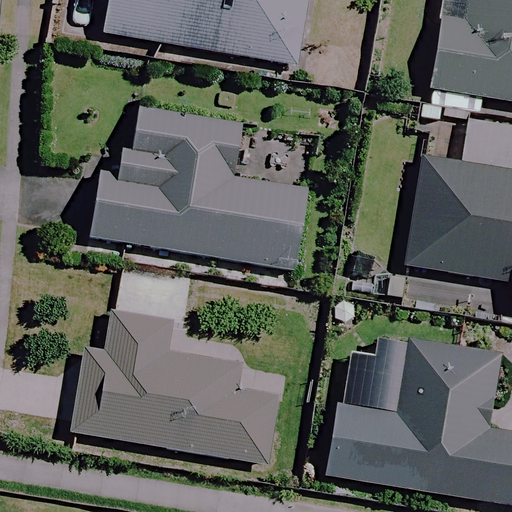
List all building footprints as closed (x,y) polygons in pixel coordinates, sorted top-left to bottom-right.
[(98,0),(92,39),(289,71),(301,0),(98,0)] [(511,0),(437,0),(421,99),(475,108),(476,104),(511,109),(511,0)] [(235,130),(126,115),(116,185),(88,181),(79,249),(286,277),(298,195),(228,186),(235,130)] [(511,178),(414,165),(399,273),(505,288),(501,314),(511,315),(511,178)] [(262,472),(274,401),(230,393),(233,370),(164,359),(169,329),(105,318),(98,358),(76,355),(62,439),(262,472)] [(494,361),(380,343),(376,370),(331,363),(313,482),(511,511),(511,441),(482,437),(494,361)]
